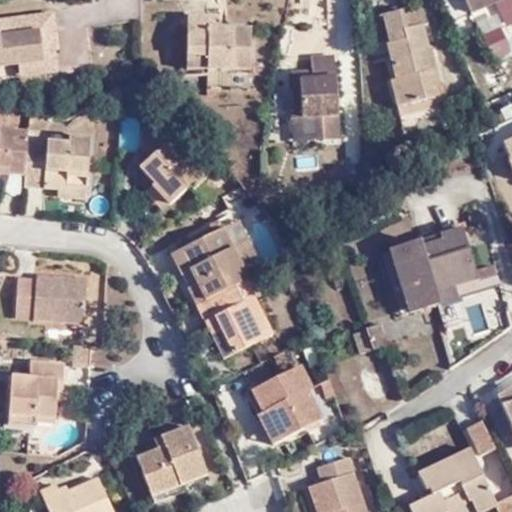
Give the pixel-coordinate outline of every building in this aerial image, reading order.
[(466,0),(471,11),(495,0),(466,0)] [(415,5),(402,9),(407,28),(420,23),(415,5)] [(407,28),(402,9),(382,14),(389,42),(384,43),(393,77),(387,80),(395,107),(435,95),(432,86),(441,83),(430,47),(428,48),(420,23),(407,28)] [(36,17),(41,55),(53,53),(57,52),(51,15),(36,17)] [(186,70),(250,70),(251,26),(214,24),(213,16),(186,15),(186,70)] [(16,74),(43,71),(41,55),(36,17),(0,21),(0,63),(1,70),(15,68),(16,74)] [(511,47),(504,29),(484,38),(492,57),(511,48),(511,47)] [(53,53),(41,55),(43,71),(44,76),(55,75),(53,53)] [(313,74),(314,81),(335,79),(334,58),(312,60),(313,74)] [(299,82),(314,81),(313,74),(291,75),(295,121),(292,121),(293,144),(322,142),(320,120),(301,121),(299,82)] [(314,81),(299,82),(301,121),(320,120),(322,142),(340,140),(335,79),(314,81)] [(160,182),(176,199),(190,183),(195,187),(209,173),(155,116),(140,130),(152,155),(145,167),(160,182)] [(0,167),(27,170),(28,146),(29,131),(0,130),(0,167)] [(58,180),(87,180),(90,138),(72,137),(70,144),(48,142),(48,147),(28,146),(27,170),(27,183),(59,185),(58,180)] [(511,163),(511,141),(503,145),(511,163)] [(244,186),(250,193),(253,178),(237,160),(228,169),(244,186)] [(87,196),(87,180),(58,180),(59,185),(59,194),(87,196)] [(170,204),(176,199),(160,182),(154,189),(170,204)] [(244,186),(225,196),(231,208),(253,196),(250,193),(244,186)] [(442,284),(479,271),(462,219),(444,226),(446,232),(428,238),(425,231),(394,242),(414,306),(445,295),(442,284)] [(250,280),(266,272),(239,221),(223,229),(250,280)] [(250,280),(223,229),(173,256),(200,306),(243,284),(250,280)] [(403,309),(414,306),(394,242),(384,246),(403,309)] [(302,290),(292,258),(271,269),(277,282),(287,278),(293,294),(302,290)] [(483,283),(479,271),(442,284),(445,295),(483,283)] [(36,311),(36,323),(85,324),(86,282),(21,278),(19,310),(36,311)] [(236,352),(269,335),(255,307),(243,284),(200,306),(210,327),(220,322),(236,352)] [(262,304),(255,307),(269,335),(273,341),(279,338),(262,304)] [(18,321),(36,323),(36,311),(19,310),(18,321)] [(385,315),(372,320),(379,342),(393,337),(385,315)] [(379,342),(372,320),(359,324),(365,346),(379,342)] [(227,358),(236,352),(220,322),(210,327),(227,358)] [(94,350),(76,349),(75,371),(93,372),(93,369),(94,350)] [(14,375),(11,422),(37,424),(38,416),(56,417),(57,399),(57,381),(66,382),(67,365),(31,363),(30,375),(14,375)] [(15,363),(14,375),(30,375),(31,363),(15,363)] [(313,393),(302,368),(255,389),(265,413),(259,417),(272,444),(321,421),(310,395),(313,393)] [(66,399),(66,382),(57,381),(57,399),(66,399)] [(511,389),(502,395),(511,417),(511,389)] [(485,421),(470,429),(484,456),(499,448),(485,421)] [(37,432),(37,424),(11,422),(11,431),(37,432)] [(167,445),(139,457),(160,509),(195,496),(192,486),(216,477),(195,423),(163,435),(167,445)] [(135,447),(139,457),(167,445),(163,435),(135,447)] [(480,511),(499,503),(497,497),(471,443),(418,466),(426,485),(431,483),(434,491),(412,501),(416,511),(442,511),(453,507),(473,499),(480,511)] [(324,508),(325,511),(365,511),(347,455),(318,464),(322,478),(308,483),(317,511),(324,508)] [(219,486),(216,477),(192,486),(195,496),(219,486)] [(49,511),(111,511),(98,482),(63,497),(57,486),(40,493),(49,511)] [(511,511),(511,490),(497,497),(499,503),(503,511),(511,511)] [(454,511),(478,511),(480,511),(473,499),(453,507),(454,511)]
